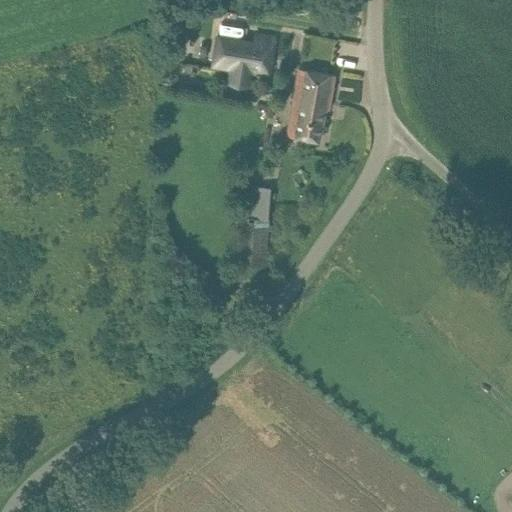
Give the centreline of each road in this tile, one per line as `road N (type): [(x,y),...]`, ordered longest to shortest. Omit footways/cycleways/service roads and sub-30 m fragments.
road 1 (unclassified): [(13,511),(49,473),(195,383),(253,334),(390,140)]
road 2 (unclassified): [(511,252),(390,140)]
road 3 (unclassified): [(390,140),(372,71),(373,0)]
